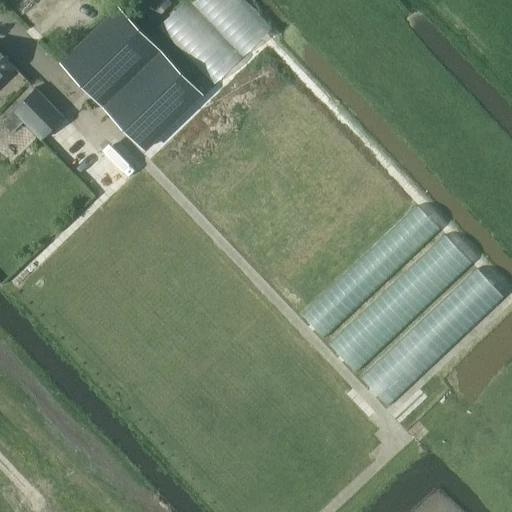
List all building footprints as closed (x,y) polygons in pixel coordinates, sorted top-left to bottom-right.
[(141,0),(142,1),(137,5),(152,21),(173,3),(169,0),(141,0)] [(145,150),(204,93),(118,6),(61,62),(145,150)] [(0,83),(16,67),(0,51),(0,83)] [(41,140),(64,117),(36,88),(2,121),(12,130),(22,121),(41,140)] [(174,183),(232,127),(210,103),(152,159),(174,183)] [(199,208),(255,152),(236,127),(176,184),(199,208)]
